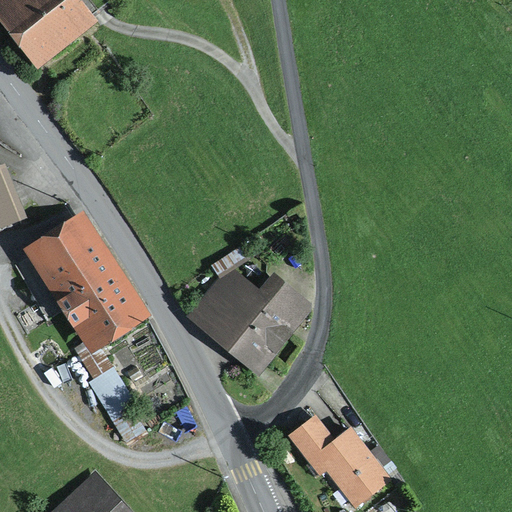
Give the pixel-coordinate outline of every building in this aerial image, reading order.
[(1,0),(0,1),(0,4),(39,55),(110,0),(1,0)] [(0,223),(19,216),(0,170),(0,223)] [(37,252),(94,338),(135,311),(79,225),(37,252)] [(198,314),(254,361),(282,328),(286,331),(305,308),(275,283),(255,306),(225,282),(198,314)] [(132,398),(94,338),(80,347),(119,407),(132,398)] [(318,456),(355,505),(388,479),(350,430),(329,447),(309,422),(292,435),(312,461),(318,456)] [(123,511),(93,479),(56,511),(123,511)]
